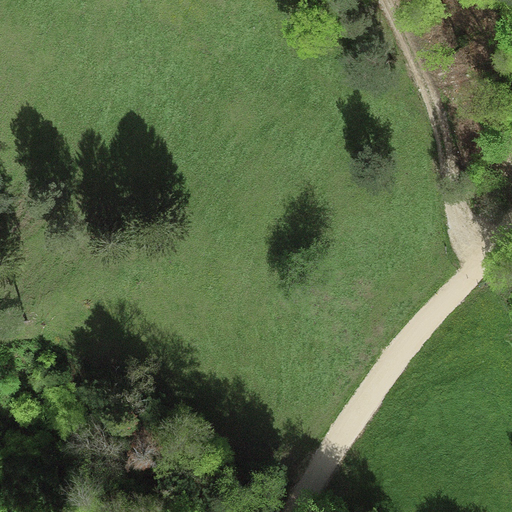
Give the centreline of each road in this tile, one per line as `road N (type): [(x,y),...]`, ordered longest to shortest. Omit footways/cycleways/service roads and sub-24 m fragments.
road 1 (track): [(487,247),(406,342),(296,511)]
road 2 (track): [(487,247),(461,209),(429,90),(381,0)]
